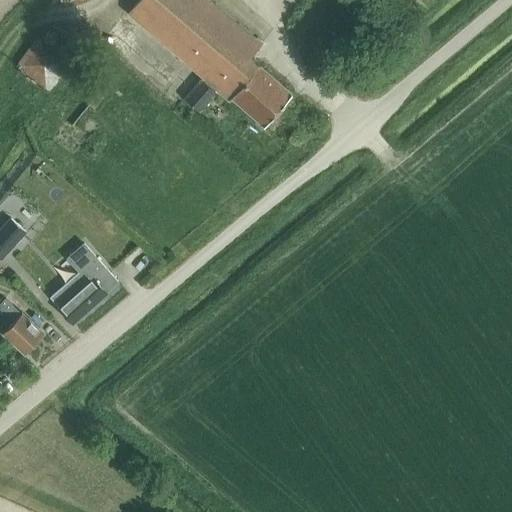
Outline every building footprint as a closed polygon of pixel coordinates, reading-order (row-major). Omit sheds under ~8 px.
[(265,126),(292,94),(250,57),(261,44),(209,0),(138,0),(128,12),(203,77),(185,98),(200,111),(218,90),(230,100),(232,97),(265,126)] [(17,65),(49,91),(73,62),(42,36),(17,65)] [(95,108),(114,82),(103,75),(84,100),(95,108)] [(0,230),(0,257),(1,259),(26,232),(11,218),(0,230)] [(80,272),(51,297),(60,307),(59,307),(73,323),(107,293),(107,292),(118,282),(84,244),(68,258),(80,272)] [(21,313),(5,298),(0,303),(0,308),(14,321),(4,332),(26,353),(44,334),(22,313),(21,313)]
